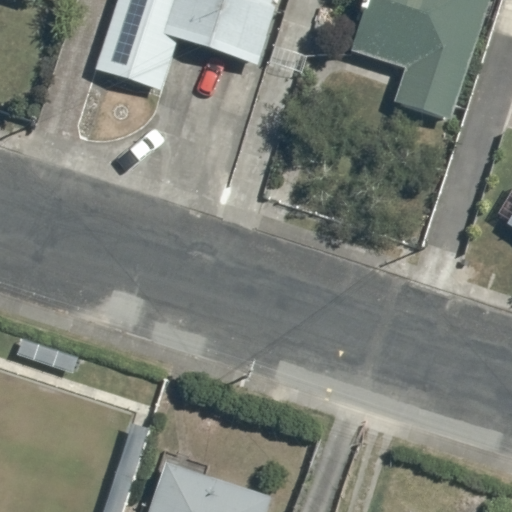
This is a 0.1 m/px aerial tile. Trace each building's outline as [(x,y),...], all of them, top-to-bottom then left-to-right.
[(210,0),(113,0),(91,73),(155,92),(170,44),(195,51),(210,0)] [(210,0),(195,51),(249,67),(269,0),(210,0)] [(487,0),(360,0),(343,51),(401,71),(389,104),(445,123),(487,0)] [(511,208),(501,229),(511,234),(511,208)] [(261,511),(267,495),(161,459),(143,511),(261,511)]
